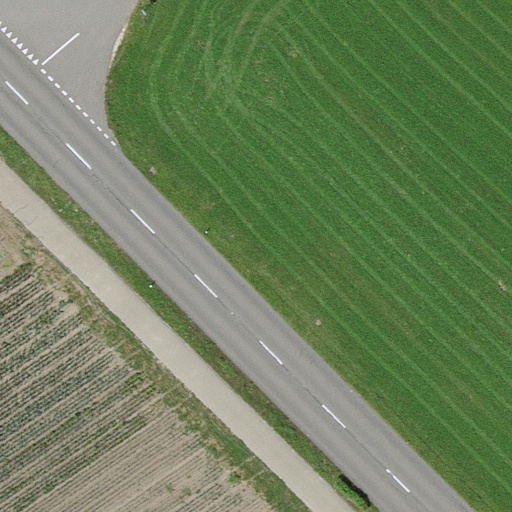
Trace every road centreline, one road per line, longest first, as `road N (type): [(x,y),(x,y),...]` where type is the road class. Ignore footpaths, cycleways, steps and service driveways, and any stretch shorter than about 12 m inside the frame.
road 1 (tertiary): [(432,511),(0,72)]
road 2 (track): [(126,0),(15,87)]
